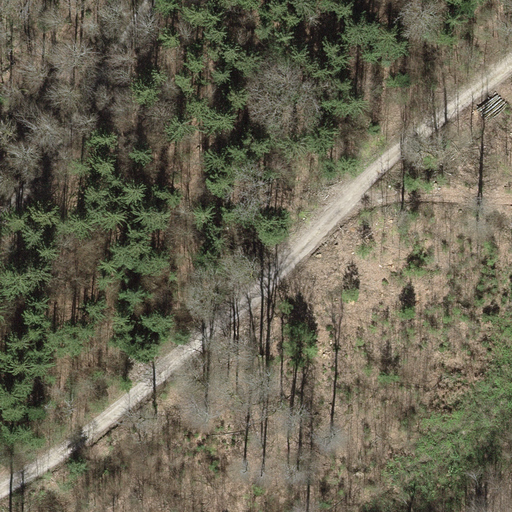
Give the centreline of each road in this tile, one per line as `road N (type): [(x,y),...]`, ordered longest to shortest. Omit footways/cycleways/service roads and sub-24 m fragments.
road 1 (track): [(0,488),(94,432),(187,356),(511,63)]
road 2 (track): [(0,215),(32,184),(149,0)]
